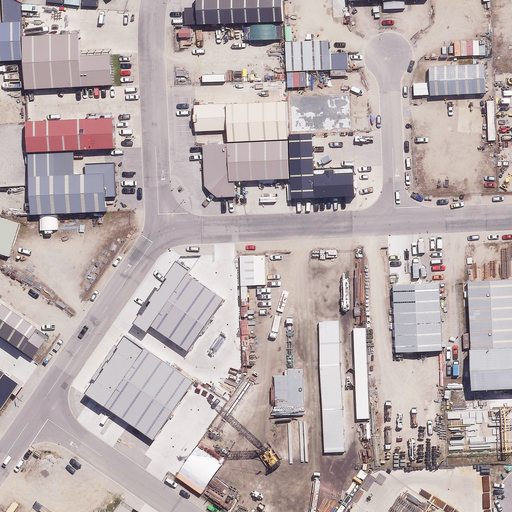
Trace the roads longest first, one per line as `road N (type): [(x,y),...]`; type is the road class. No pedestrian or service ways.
road 1 (residential): [(166,230),(159,213),(154,0)]
road 2 (residential): [(395,221),(166,230)]
road 3 (residential): [(36,410),(166,230)]
road 4 (residential): [(36,410),(181,511)]
road 5 (residential): [(387,46),(395,221)]
